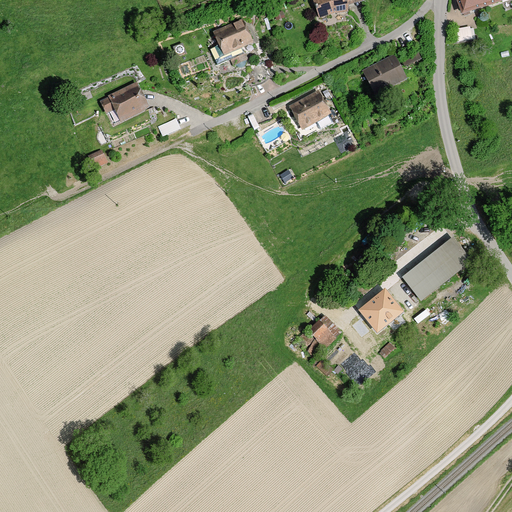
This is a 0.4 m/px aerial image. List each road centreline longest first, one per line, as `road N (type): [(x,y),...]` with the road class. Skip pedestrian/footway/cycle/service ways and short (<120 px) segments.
road 1 (unclassified): [(511,273),(478,219),(446,133),(440,3)]
road 2 (residential): [(440,3),(399,34),(197,133)]
road 3 (track): [(388,511),(511,399)]
